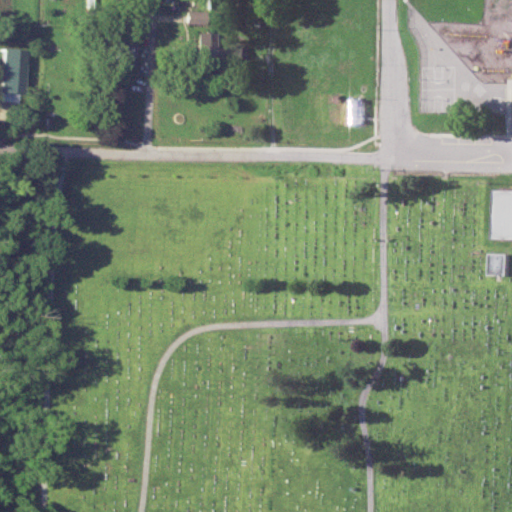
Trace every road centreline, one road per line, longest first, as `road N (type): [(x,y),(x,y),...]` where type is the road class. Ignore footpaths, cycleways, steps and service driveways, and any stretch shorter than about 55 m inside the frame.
road 1 (residential): [(0,147),(382,156)]
road 2 (residential): [(382,156),(384,0)]
road 3 (residential): [(145,154),(150,0)]
